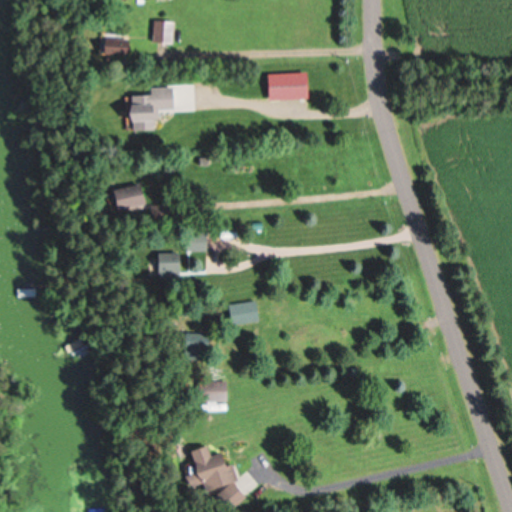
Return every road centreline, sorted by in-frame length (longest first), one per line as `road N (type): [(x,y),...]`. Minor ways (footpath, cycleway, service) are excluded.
road 1 (residential): [(371,0),(383,118),(511,508)]
road 2 (residential): [(373,74),(511,88)]
